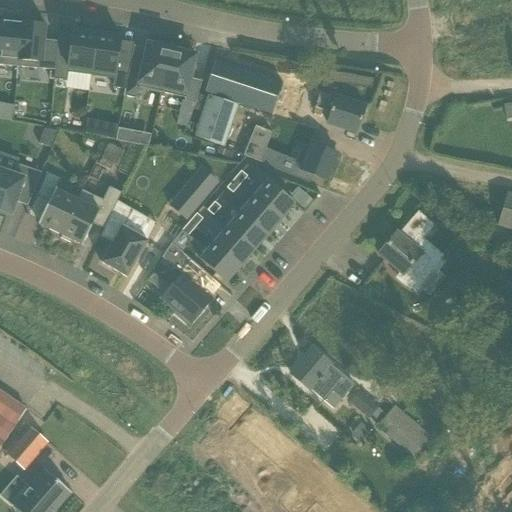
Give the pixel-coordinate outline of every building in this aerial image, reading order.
[(0,66),(17,68),(21,24),(21,25),(0,23),(0,66)] [(21,24),(17,68),(55,72),(57,49),(57,42),(44,41),(45,33),(45,26),(21,24)] [(54,74),(54,81),(67,82),(68,74),(90,77),(91,77),(97,35),(72,32),(72,36),(70,51),(57,49),(55,72),(54,74)] [(97,35),(91,77),(114,80),(113,89),(126,91),(131,66),(132,63),(132,60),(118,58),(121,43),(121,39),(97,35)] [(126,91),(124,97),(136,100),(139,87),(162,92),(173,47),(152,42),(151,44),(146,43),(145,50),(141,65),(132,63),(131,66),(126,91)] [(173,47),(162,92),(186,98),(185,103),(195,105),(198,95),(201,83),(192,80),(198,56),(193,54),(193,52),(173,47)] [(273,116),(283,84),(215,62),(205,94),(208,95),(239,105),(273,116)] [(326,72),(324,81),(371,89),(373,80),(326,72)] [(335,99),(319,93),(314,109),(330,114),(326,124),(356,134),(365,108),(336,98),(335,99)] [(239,105),(208,95),(194,138),(225,148),(239,105)] [(511,104),(503,106),(506,120),(511,119),(511,104)] [(98,138),(101,123),(87,120),(85,135),(98,138)] [(115,141),(130,144),(132,132),(118,129),(115,141)] [(44,130),(38,145),(50,149),(56,132),(44,130)] [(264,149),(258,163),(310,184),(313,177),(330,184),(338,164),(334,163),(337,155),(312,144),(308,154),(300,150),(295,161),(264,149)] [(231,160),(233,154),(218,148),(216,154),(231,160)] [(16,203),(27,207),(41,174),(16,165),(13,176),(0,171),(0,211),(11,216),(16,203)] [(180,194),(197,208),(218,184),(201,170),(180,194)] [(233,181),(240,186),(247,178),(241,172),(233,181)] [(46,174),(37,197),(47,202),(49,203),(40,223),(38,225),(50,231),(60,236),(77,201),(56,191),(55,191),(60,181),(58,180),(47,174),(46,174)] [(232,194),(240,186),(233,181),(226,189),(232,194)] [(267,181),(253,198),(281,221),(295,205),(267,181)] [(61,237),(60,239),(70,244),(71,241),(82,247),(93,225),(104,230),(117,203),(121,194),(109,188),(103,201),(82,191),(77,201),(60,236),(61,237)] [(511,197),(508,196),(498,226),(511,230),(511,197)] [(281,221),(253,198),(240,213),(268,237),(281,221)] [(104,230),(100,238),(112,245),(101,264),(127,279),(147,243),(122,228),(132,211),(117,203),(104,230)] [(213,217),(220,208),(214,203),(207,212),(213,217)] [(227,229),(254,252),(268,237),(240,213),(227,229)] [(396,234),(378,256),(399,274),(402,277),(400,280),(415,293),(442,259),(444,257),(424,240),(434,227),(418,213),(398,235),(396,234)] [(196,215),(189,223),(195,228),(202,220),(196,215)] [(195,228),(189,223),(182,231),(188,237),(195,228)] [(227,229),(213,244),(241,268),(254,252),(227,229)] [(170,243),(158,257),(177,273),(189,259),(170,243)] [(241,268),(213,244),(199,260),(227,284),(241,268)] [(176,313),(174,316),(186,326),(189,323),(191,325),(212,301),(201,292),(212,279),(192,263),(161,299),(176,313)] [(352,360),(377,331),(349,307),(347,310),(342,306),(320,332),(352,360)] [(495,327),(501,330),(506,320),(485,310),(476,326),(491,334),(495,327)] [(331,366),(312,349),(290,375),(309,392),(310,391),(333,411),(354,386),(331,367),(331,366)] [(0,448),(25,410),(0,392),(0,448)] [(348,404),(367,419),(370,416),(378,422),(384,415),(377,409),(378,408),(359,392),(348,404)] [(413,460),(423,447),(431,438),(394,408),(376,429),(413,460)] [(31,430),(8,457),(23,471),(47,443),(31,430)] [(231,479),(198,451),(180,472),(189,480),(181,489),(207,511),(218,511),(233,495),(224,488),(231,479)] [(43,469),(12,506),(18,511),(52,511),(70,491),(43,469)]
